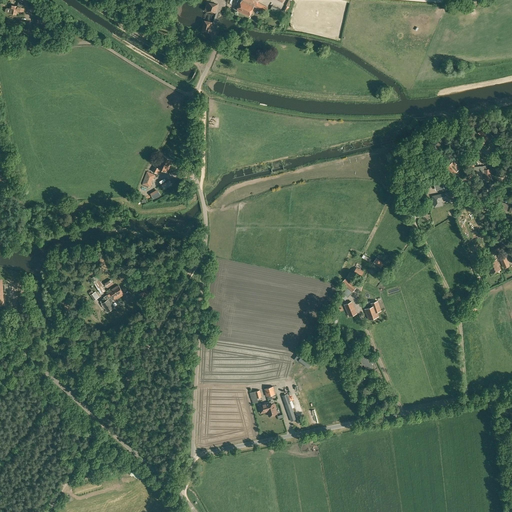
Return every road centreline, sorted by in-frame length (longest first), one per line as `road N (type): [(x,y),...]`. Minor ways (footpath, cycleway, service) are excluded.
road 1 (unclassified): [(192,455),(206,220),(190,130),(219,0)]
road 2 (unclassified): [(192,455),(495,394)]
road 3 (unclassified): [(180,496),(0,329)]
road 4 (track): [(197,89),(325,117),(414,118)]
road 5 (track): [(204,255),(101,423)]
road 6 (track): [(82,0),(207,69)]
road 7 (unclassified): [(495,394),(511,418),(502,437),(510,511)]
